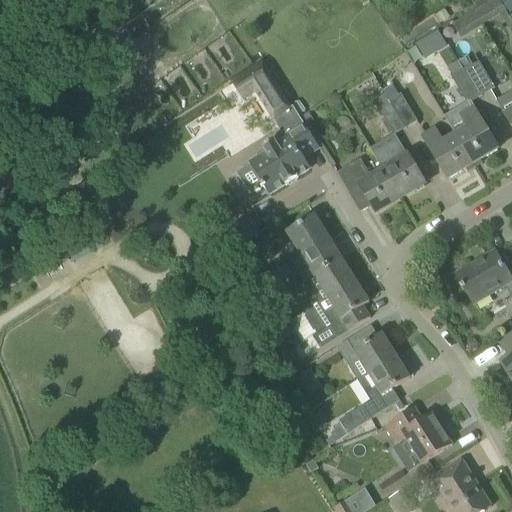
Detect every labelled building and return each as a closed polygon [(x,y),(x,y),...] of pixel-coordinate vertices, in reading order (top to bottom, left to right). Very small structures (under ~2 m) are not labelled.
[(255,0),(249,0),(246,4),(252,9),(258,2),(255,0)] [(493,0),(473,13),(481,26),(505,12),(496,0),(493,0)] [(511,0),(499,0),(499,1),(509,15),(511,12),(511,0)] [(262,63),(231,82),(244,101),(256,93),(274,121),(292,109),(262,63)] [(479,64),(463,71),(479,99),(494,90),(479,64)] [(123,70),(115,71),(115,85),(128,85),(128,83),(128,70),(123,70)] [(479,99),(463,71),(450,77),(467,106),(479,99)] [(381,92),(383,97),(384,96),(405,130),(416,123),(400,96),(398,97),(392,86),(381,92)] [(511,92),(496,103),(504,116),(503,116),(511,130),(511,92)] [(373,103),(393,137),(394,136),(405,130),(384,96),(383,97),(373,103)] [(465,129),(454,135),(473,166),(498,151),(471,107),(457,115),(465,129)] [(297,178),(309,171),(302,160),(319,149),(304,126),(275,143),(274,142),(262,150),(266,156),(251,165),(264,186),(262,187),(264,190),(266,189),(270,195),(285,186),(285,187),(298,179),(297,178)] [(473,166),(454,135),(442,143),(434,129),(421,137),(448,181),(473,166)] [(370,151),(382,171),(382,170),(400,200),(424,186),(407,156),(406,156),(394,136),(393,137),(370,151)] [(382,170),(382,171),(370,178),(360,161),(337,175),(350,198),(362,191),(376,214),(400,200),(382,170)] [(216,236),(228,254),(238,248),(237,247),(265,230),(266,230),(284,219),(277,208),(259,219),(261,223),(254,227),(249,219),(228,232),(226,229),(216,236)] [(288,234),(301,256),(328,239),(315,217),(288,234)] [(94,232),(61,249),(69,265),(102,249),(94,232)] [(304,284),(342,260),(341,260),(344,258),(337,247),(334,248),(328,239),(301,256),(312,274),(302,281),(304,284)] [(511,270),(506,274),(494,254),(456,276),(474,305),(504,287),(511,300),(511,270)] [(244,263),(258,282),(267,275),(254,256),(244,263)] [(320,286),(327,298),(327,299),(355,282),(342,260),(304,284),(307,290),(312,291),(320,286)] [(258,283),(264,292),(292,275),(286,266),(258,283)] [(327,299),(327,298),(304,312),(307,317),(306,318),(314,331),(315,330),(317,334),(312,337),(320,350),(370,320),(363,308),(369,304),(355,282),(327,299)] [(201,320),(194,324),(196,329),(203,325),(201,320)] [(224,331),(234,348),(250,339),(240,322),(224,331)] [(347,344),(367,376),(396,358),(382,336),(378,338),(371,327),(347,344)] [(500,363),(511,381),(511,336),(500,344),(509,357),(500,363)] [(283,356),(290,367),(300,360),(293,349),(283,356)] [(396,358),(367,376),(381,398),(410,380),(409,379),(413,377),(405,365),(402,367),(396,358)] [(292,381),(301,394),(314,386),(306,373),(292,381)] [(342,428),(330,435),(335,444),(372,421),(364,407),(338,423),(342,428)] [(384,429),(396,448),(405,442),(421,467),(452,447),(432,415),(422,421),(414,409),(384,429)] [(430,481),(449,511),(484,511),(491,508),(461,461),(430,481)] [(415,511),(402,491),(386,501),(392,511),(415,511)] [(333,510),(334,511),(352,511),(346,502),(333,510)]
